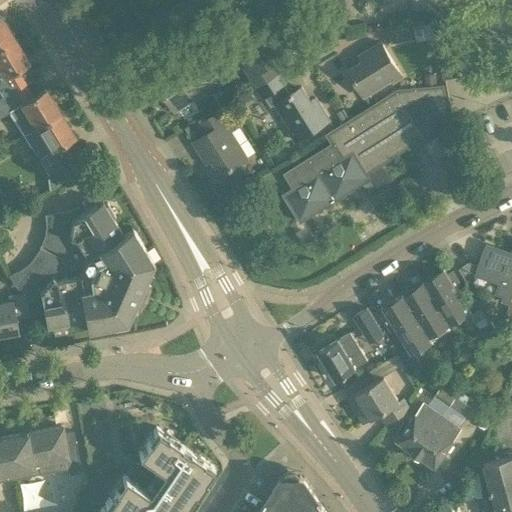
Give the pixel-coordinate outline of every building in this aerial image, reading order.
[(447,9),(429,13),(441,72),(442,77),(459,73),(447,9)] [(0,46),(13,38),(0,16),(0,46)] [(244,68),(256,87),(278,73),(272,63),(283,56),(273,40),(268,43),(255,23),(230,39),(247,66),(244,68)] [(412,26),(387,31),(390,42),(414,37),(412,26)] [(0,98),(25,83),(16,69),(28,62),(13,38),(0,46),(0,98)] [(363,96),(390,79),(392,82),(401,76),(380,42),(364,52),(367,58),(347,70),(363,96)] [(174,110),(201,93),(203,96),(222,84),(208,62),(198,68),(191,57),(174,67),(178,72),(158,85),(174,110)] [(278,73),(256,87),(262,97),(264,96),(270,105),(274,103),(292,130),(289,132),(295,141),(328,120),(318,103),(312,107),(300,87),(289,94),(283,84),(284,83),(278,73)] [(425,86),(436,85),(436,73),(424,74),(425,86)] [(25,83),(0,98),(0,117),(8,112),(23,135),(59,112),(44,87),(32,95),(25,83)] [(397,89),(349,119),(339,125),(326,133),(332,142),(283,173),(293,188),(282,194),(299,222),(369,178),(366,173),(407,147),(410,151),(422,143),(451,125),(451,124),(443,84),(436,85),(425,86),(397,89)] [(208,154),(221,174),(246,158),(229,131),(232,129),(220,110),(198,124),(204,134),(193,141),(203,157),(208,154)] [(74,136),(59,112),(23,135),(36,158),(45,172),(48,192),(79,172),(61,144),(74,136)] [(39,293),(41,305),(44,318),(49,317),(51,328),(65,325),(64,322),(84,319),(86,329),(126,322),(136,299),(136,296),(136,293),(130,291),(132,285),(138,288),(141,287),(142,284),(153,261),(132,226),(123,232),(112,215),(114,214),(107,202),(98,208),(95,203),(81,212),(77,205),(71,209),(45,213),(46,224),(44,234),(41,244),(66,255),(69,237),(75,238),(87,257),(79,275),(57,280),(52,276),(64,258),(39,247),(34,256),(27,264),(19,270),(8,274),(16,287),(25,292),(26,298),(39,293)] [(9,227),(17,223),(12,214),(4,219),(9,227)] [(0,250),(11,244),(0,225),(0,250)] [(484,244),(474,274),(498,282),(494,293),(501,295),(499,299),(508,302),(511,294),(511,290),(511,245),(510,253),(484,244)] [(444,268),(423,281),(436,301),(456,288),(444,268)] [(423,281),(402,294),(415,314),(436,301),(423,281)] [(456,288),(436,301),(450,323),(470,310),(456,288)] [(0,302),(0,333),(18,330),(15,316),(28,314),(24,294),(9,297),(9,301),(0,302)] [(402,294),(382,307),(386,314),(382,317),(390,331),(395,328),(394,327),(406,320),(415,314),(402,294)] [(415,314),(406,320),(409,324),(418,318),(429,336),(450,323),(436,301),(415,314)] [(367,307),(353,315),(363,331),(376,323),(367,307)] [(478,326),(488,319),(481,307),(470,314),(478,326)] [(397,332),(392,335),(401,350),(398,352),(409,370),(420,363),(413,351),(431,340),(429,336),(418,318),(409,324),(406,320),(394,327),(395,328),(397,332)] [(335,378),(355,366),(367,359),(349,330),(318,350),(335,378)] [(383,375),(348,397),(364,422),(380,412),(387,424),(403,414),(408,406),(403,397),(402,398),(399,400),(383,375)] [(441,385),(433,396),(449,407),(457,395),(456,395),(455,394),(441,385)] [(457,395),(449,407),(464,417),(464,418),(472,406),(466,401),(464,400),(462,399),(457,395)] [(396,440),(416,454),(443,415),(428,404),(424,401),(396,440)] [(443,415),(416,454),(435,468),(463,429),(458,426),(443,415)] [(0,479),(68,467),(69,473),(80,471),(73,430),(64,432),(62,425),(0,436),(0,479)] [(179,511),(212,464),(156,426),(137,453),(160,468),(146,489),(123,473),(96,511),(179,511)] [(511,511),(511,454),(483,463),(496,511),(511,511)] [(328,511),(314,491),(314,490),(304,476),(300,479),(285,480),(281,477),(272,492),(258,511),(328,511)] [(437,506),(439,511),(453,511),(448,500),(437,506)]
